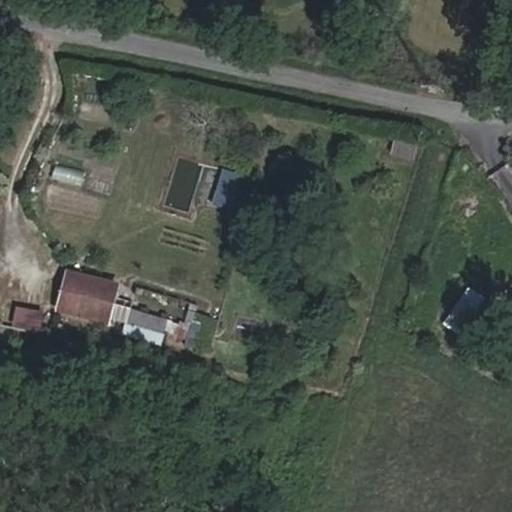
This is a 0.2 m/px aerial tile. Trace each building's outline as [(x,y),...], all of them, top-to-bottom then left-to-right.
[(392,154),(414,159),(418,144),(396,138),(392,154)] [(218,191),(235,196),(242,175),(224,169),(218,191)] [(59,309),(107,322),(116,287),(67,275),(59,309)] [(116,331),(162,345),(170,318),(124,305),(116,331)] [(13,326),(41,329),(43,309),(15,306),(13,326)]
